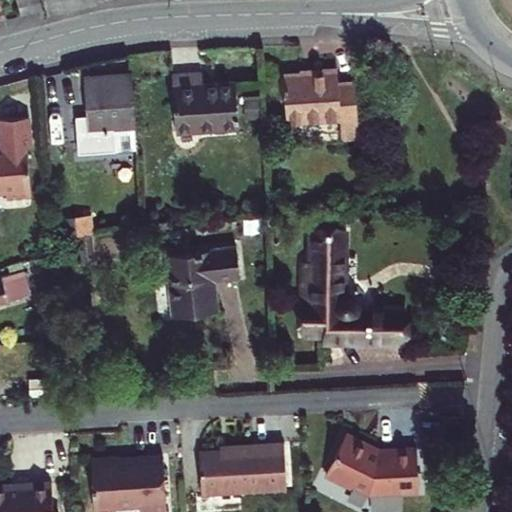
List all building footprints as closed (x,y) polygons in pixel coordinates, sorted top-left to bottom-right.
[(48,6),(45,0),(18,0),(22,13),(35,10),(48,6)] [(45,0),(48,6),(49,11),(74,6),(98,1),(97,0),(45,0)] [(310,73),(283,74),(288,121),(341,117),(343,140),(360,139),(355,82),(339,83),(338,71),(310,73)] [(202,84),(201,72),(187,73),(173,74),(178,131),(240,126),(236,82),(202,84)] [(94,109),(89,110),(89,115),(75,116),(79,152),(117,150),(115,130),(137,128),(133,73),(112,75),(91,77),(94,109)] [(94,109),(91,77),(86,77),(89,110),(94,109)] [(0,149),(0,191),(8,191),(8,199),(32,195),(27,145),(31,145),(28,115),(13,117),(0,118),(0,137),(1,150),(0,149)] [(117,150),(139,147),(137,128),(115,130),(117,150)] [(92,214),(77,215),(79,235),(92,234),(94,233),(92,214)] [(333,334),(333,341),(401,341),(401,325),(401,308),(361,308),(360,304),(356,299),(350,294),(343,291),(343,231),(309,231),(310,260),(310,307),(301,307),(301,333),(321,333),(333,334)] [(80,248),(81,261),(95,259),(92,234),(79,235),(79,241),(80,248)] [(168,253),(174,315),(217,310),(214,279),(239,275),(237,261),(235,246),(168,253)] [(310,307),(310,260),(301,260),(301,307),(310,307)] [(0,302),(31,293),(25,271),(3,277),(3,278),(0,279),(0,302)] [(425,481),(422,439),(410,439),(398,440),(397,440),(396,440),(396,441),(395,441),(395,442),(395,443),(383,444),(380,444),(381,441),(346,434),(338,479),(357,483),(357,481),(376,484),(425,481)] [(227,446),(200,448),(204,491),(289,484),(285,438),(254,440),(254,444),(227,446)] [(165,511),(169,511),(164,453),(129,455),(129,458),(122,458),(117,455),(104,456),(92,457),(96,507),(142,504),(142,511),(165,511)] [(55,511),(53,482),(30,483),(31,488),(11,489),(11,484),(0,485),(0,511),(60,511),(60,510),(55,511)] [(196,511),(238,510),(237,493),(195,494),(196,511)]
